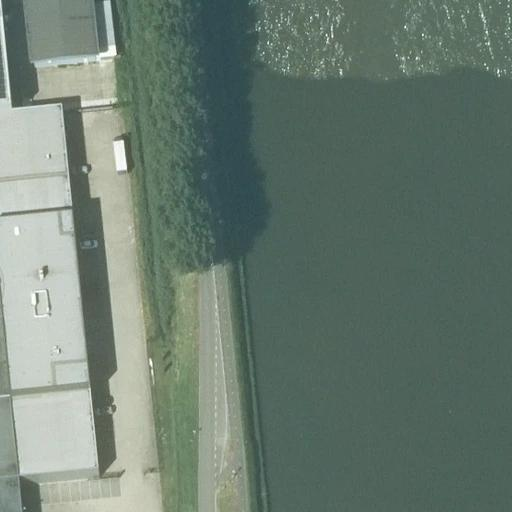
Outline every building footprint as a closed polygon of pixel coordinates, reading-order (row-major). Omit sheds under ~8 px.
[(25,0),(26,8),(88,2),(87,0),(25,0)] [(0,124),(13,123),(0,1),(0,124)] [(88,2),(26,8),(32,71),(94,64),(88,2)] [(0,205),(73,200),(63,118),(13,123),(0,124),(0,205)] [(0,511),(20,511),(18,486),(99,476),(73,200),(0,205),(0,313),(10,407),(0,408),(0,511)] [(0,408),(10,407),(0,313),(0,408)]
